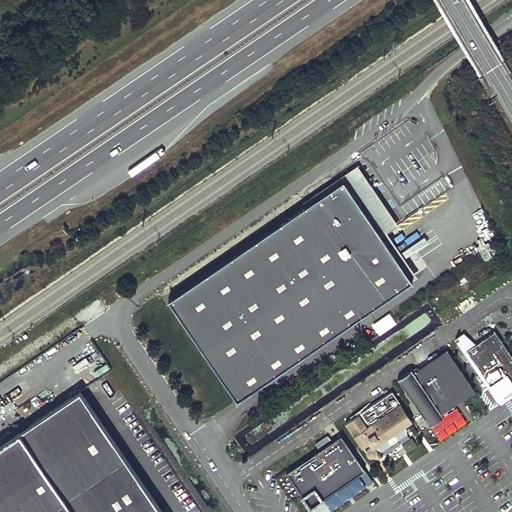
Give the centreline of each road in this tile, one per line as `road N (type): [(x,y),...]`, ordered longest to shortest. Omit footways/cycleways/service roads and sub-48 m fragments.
road 1 (motorway): [(0,225),(330,0)]
road 2 (motorway): [(274,0),(0,187)]
road 3 (tertiary): [(511,104),(452,0)]
